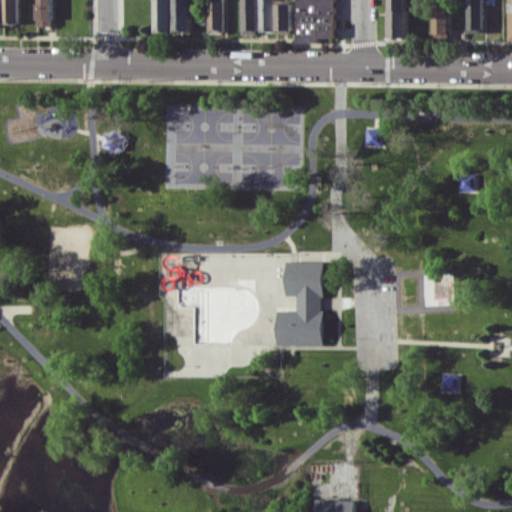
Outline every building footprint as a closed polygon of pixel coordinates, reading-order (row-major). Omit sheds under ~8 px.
[(2,0),(3,24),(19,24),(18,0),(2,0)] [(36,0),(37,26),(53,25),(52,0),(36,0)] [(173,32),(172,0),(155,0),(156,32),(173,32)] [(190,0),(174,0),(175,32),(191,31),(190,0)] [(208,32),(224,32),(224,0),(209,0),(208,32)] [(242,0),(242,34),(257,34),(256,0),(242,0)] [(274,0),(259,0),(259,31),(274,31),(274,0)] [(293,33),(292,0),(276,0),(277,33),(293,33)] [(296,0),(297,42),(319,42),(319,37),(336,37),(335,0),(296,0)] [(389,0),(389,38),(406,38),(406,0),(389,0)] [(484,0),(468,0),(468,32),(484,33),(484,0)] [(450,5),(434,5),(435,42),(450,42),(450,5)] [(287,261),(321,261),(321,291),(322,341),(275,342),(277,311),(291,309),(293,294),(285,293),(287,261)] [(313,511),(314,499),(353,501),(352,511),(313,511)]
